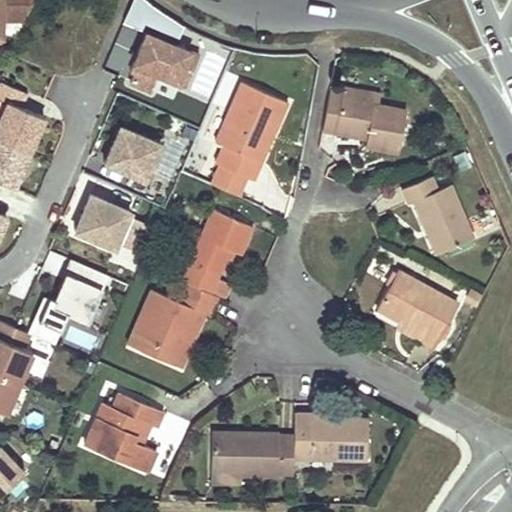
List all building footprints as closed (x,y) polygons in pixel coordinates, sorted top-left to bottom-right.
[(2,20),(24,20),(32,0),(0,0),(0,38),(2,38),(2,20)] [(185,85),(198,54),(146,32),(130,69),(135,71),(130,81),(150,90),(157,73),(185,85)] [(269,127),(274,130),(286,102),(240,81),(214,139),(223,144),(215,163),(219,165),(211,184),(236,195),(245,177),(252,180),(261,161),(254,158),(269,127)] [(0,103),(5,106),(21,112),(28,96),(0,84),(0,103)] [(342,85),(340,93),(373,99),(372,103),(377,104),(379,93),(342,85)] [(396,153),(405,110),(377,104),(372,103),(373,99),(340,93),(329,90),(323,119),(336,122),(334,132),(334,133),(366,139),(365,146),(396,153)] [(21,112),(5,106),(0,119),(0,185),(20,193),(47,122),(21,112)] [(323,119),(321,130),(334,132),(336,122),(323,119)] [(143,179),(159,142),(119,125),(104,161),(143,179)] [(437,252),(472,237),(449,183),(436,189),(430,176),(404,187),(410,201),(415,199),(425,221),(424,224),(437,252)] [(113,247),(129,210),(90,193),(74,230),(113,247)] [(229,249),(240,254),(253,227),(212,208),(181,279),(185,281),(210,292),(216,276),(229,249)] [(122,250),(141,258),(155,226),(135,218),(122,250)] [(142,261),(165,272),(171,257),(148,246),(142,261)] [(87,320),(107,274),(71,258),(51,305),(87,320)] [(414,337),(431,347),(456,302),(397,270),(377,308),(399,320),(418,330),(414,337)] [(231,283),(216,276),(210,292),(218,295),(224,298),(231,283)] [(210,292),(185,281),(176,300),(152,289),(128,343),(180,367),(193,340),(187,337),(200,310),(209,314),(218,295),(210,292)] [(481,297),(469,290),(464,300),(476,307),(481,297)] [(23,370),(31,351),(22,348),(29,333),(0,320),(0,410),(4,413),(12,394),(23,370)] [(414,337),(418,330),(399,320),(396,327),(414,337)] [(119,392),(112,408),(102,403),(83,444),(146,471),(156,450),(141,444),(150,423),(157,408),(119,392)] [(164,412),(157,408),(150,423),(157,426),(164,412)] [(294,435),(279,435),(279,432),(242,431),(241,434),(211,433),(209,473),(239,474),(293,475),(293,459),(365,460),(366,420),(335,419),(335,420),(310,420),(310,413),(294,413),(294,435)] [(0,491),(23,470),(0,446),(0,491)] [(239,474),(209,473),(209,483),(239,483),(239,474)]
